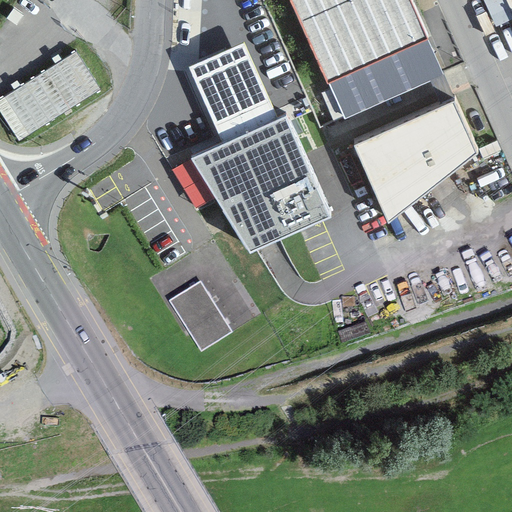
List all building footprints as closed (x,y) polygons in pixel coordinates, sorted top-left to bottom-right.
[(417,0),(296,0),(347,114),(449,69),(417,0)] [(485,0),(495,22),(511,14),(511,10),(507,0),(485,0)] [(23,16),(13,9),(6,19),(16,26),(23,16)] [(76,48),(0,97),(0,111),(20,142),(102,89),(76,48)] [(454,92),(354,138),(389,213),(477,145),(454,92)] [(332,211),(286,109),(190,152),(252,247),(332,211)] [(231,334),(200,284),(169,303),(200,354),(231,334)]
